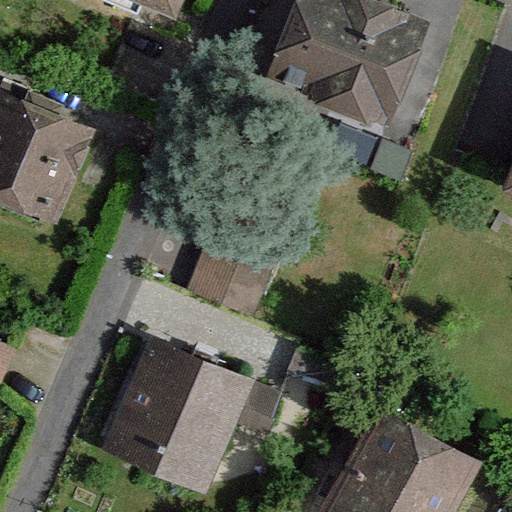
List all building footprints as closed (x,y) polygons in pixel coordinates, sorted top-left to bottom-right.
[(126,0),(177,21),(185,0),(126,0)] [(319,100),(389,130),(432,22),(377,0),(295,0),(266,78),(319,100)] [(0,202),(56,227),(97,130),(0,89),(0,202)] [(511,167),(503,188),(511,191),(511,167)] [(189,288),(255,317),(287,236),(221,208),(189,288)] [(0,332),(0,371),(10,375),(20,339),(0,332)] [(150,336),(101,449),(208,495),(238,425),(258,436),(277,390),(150,336)] [(379,406),(319,511),(456,511),(483,462),(379,406)]
